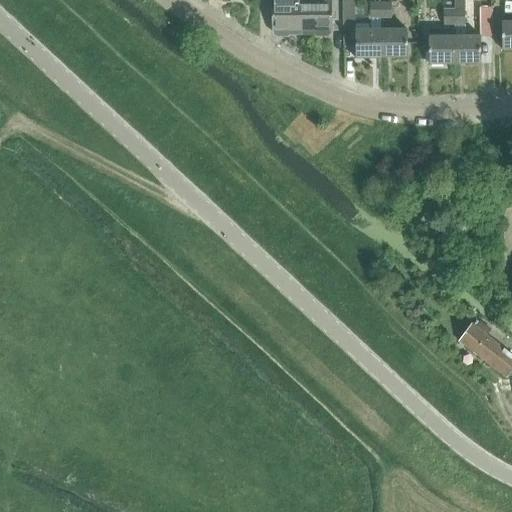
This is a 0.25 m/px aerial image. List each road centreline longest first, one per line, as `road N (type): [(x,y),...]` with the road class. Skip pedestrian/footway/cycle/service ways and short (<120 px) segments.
road 1 (tertiary): [(511,475),(436,423),(0,19)]
road 2 (residential): [(511,105),(446,115),(348,102),(257,58),(173,0)]
